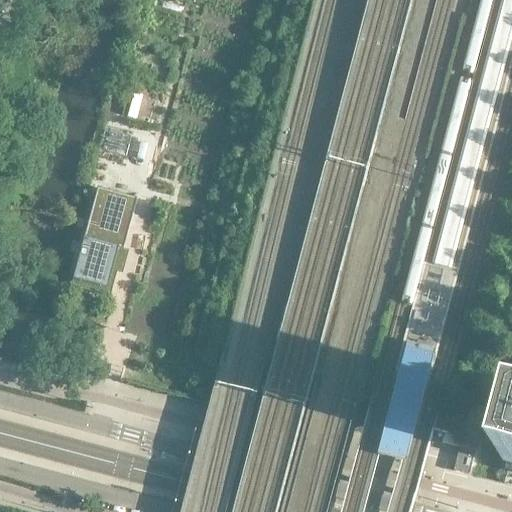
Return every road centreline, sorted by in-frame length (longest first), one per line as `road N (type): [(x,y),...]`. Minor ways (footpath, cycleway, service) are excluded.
road 1 (secondary): [(414,511),(0,400)]
road 2 (secondary): [(0,466),(173,511)]
